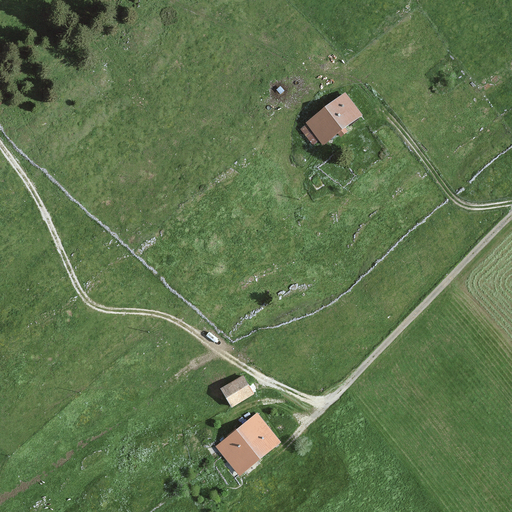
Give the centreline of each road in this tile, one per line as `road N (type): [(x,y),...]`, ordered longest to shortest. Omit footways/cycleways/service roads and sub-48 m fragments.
road 1 (track): [(297,433),(511,215)]
road 2 (track): [(369,84),(448,196),(470,207),(511,202)]
